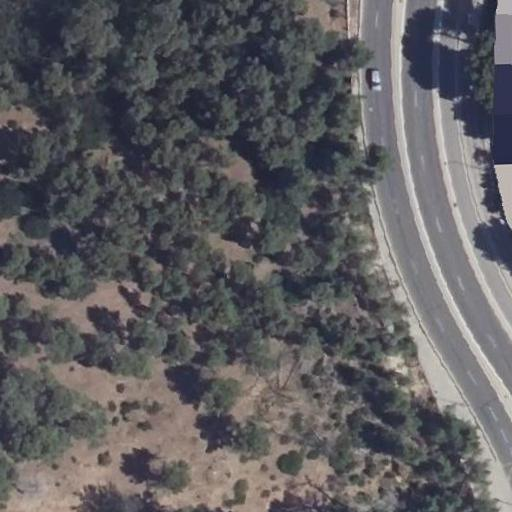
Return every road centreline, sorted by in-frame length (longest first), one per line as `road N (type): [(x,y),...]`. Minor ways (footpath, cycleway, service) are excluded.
road 1 (primary): [(382,0),(378,110),(391,204),(412,272),(511,458)]
road 2 (primary): [(511,365),(456,273),(431,199),(418,113),(423,0)]
